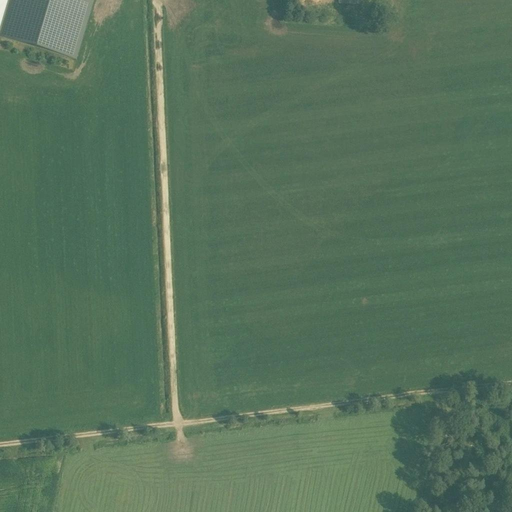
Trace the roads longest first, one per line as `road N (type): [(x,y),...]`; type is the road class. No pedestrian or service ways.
road 1 (track): [(511,383),(0,445)]
road 2 (track): [(156,0),(177,422)]
